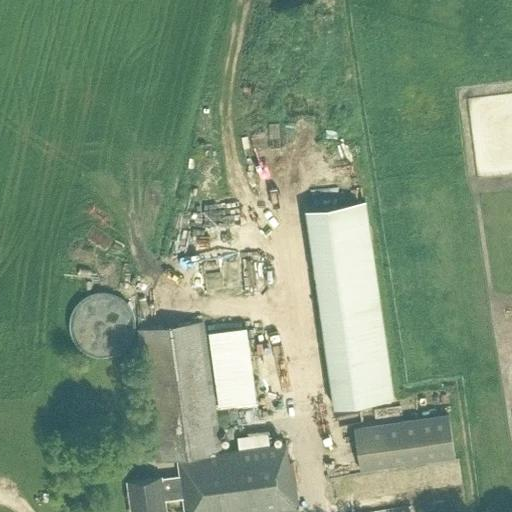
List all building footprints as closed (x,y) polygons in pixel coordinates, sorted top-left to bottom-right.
[(184,151),(183,183),(200,183),(201,152),(184,151)] [(321,193),(346,192),(345,181),(320,183),(321,193)] [(190,212),(202,212),(202,197),(190,197),(190,212)] [(282,221),(287,251),(332,243),(332,246),(397,235),(392,203),(294,220),(294,219),(282,221)] [(397,240),(383,243),(386,255),(400,251),(397,240)] [(93,355),(109,355),(122,347),(131,334),(132,319),(126,305),(114,295),(99,291),(84,295),(73,306),(68,321),(70,336),(79,348),(93,355)] [(409,327),(419,326),(417,300),(407,301),(409,327)] [(183,511),(296,511),(289,460),(286,460),(283,443),(219,451),(201,318),(139,327),(156,459),(176,457),(178,474),(128,481),(132,511),(153,511),(165,511),(163,498),(181,496),(183,511)] [(245,325),(209,329),(220,403),(256,399),(245,325)] [(360,469),(455,455),(449,411),(354,425),(360,469)] [(232,442),(264,438),(262,424),(230,428),(232,442)]
